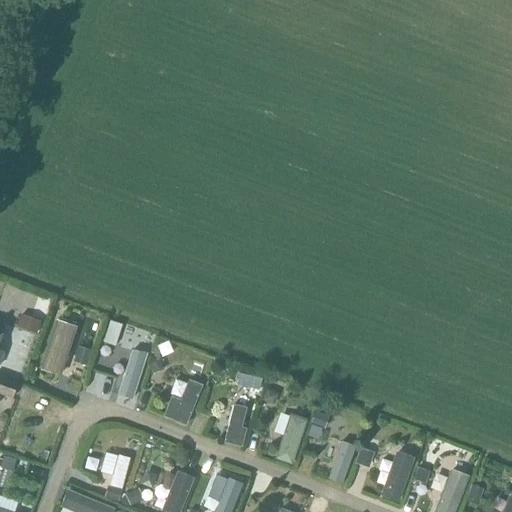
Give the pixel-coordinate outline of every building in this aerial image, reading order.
[(57,321),(41,370),(59,376),(75,327),(57,321)] [(90,385),(103,387),(105,373),(92,372),(90,385)] [(0,394),(12,399),(17,384),(0,377),(0,394)] [(185,426),(201,386),(188,381),(180,400),(172,397),(163,417),(185,426)] [(240,428),(246,408),(234,405),(224,443),(241,447),(245,430),(240,428)] [(293,464),(308,420),(293,415),(277,459),(293,464)] [(345,484),(357,449),(341,444),(334,464),(321,459),(316,475),(345,484)] [(397,503),(413,458),(396,452),(380,497),(397,503)] [(123,504),(127,472),(114,470),(110,502),(123,504)] [(453,511),(467,477),(450,470),(434,511),(453,511)] [(163,511),(179,511),(193,479),(177,472),(161,511),(163,511)] [(67,491),(61,507),(74,511),(111,511),(112,509),(67,491)] [(511,511),(511,497),(509,496),(502,511),(511,511)]
